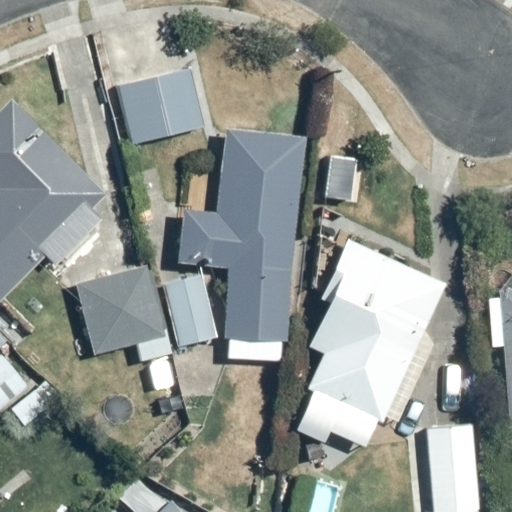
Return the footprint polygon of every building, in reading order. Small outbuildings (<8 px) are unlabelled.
[(191,76),(115,91),(126,147),(203,131),(191,76)] [(173,263),(221,268),(219,360),(282,361),(307,139),(221,131),(213,216),(178,213),(173,263)] [(0,289),(31,258),(48,275),(82,240),(72,230),(103,198),(38,135),(0,174),(0,289)] [(443,283),(361,249),(300,394),(391,433),(433,331),(424,327),(443,283)] [(145,274),(75,289),(90,356),(160,341),(145,274)] [(204,275),(158,282),(168,351),(214,344),(204,275)] [(511,290),(493,291),(495,351),(509,350),(511,455),(511,454),(511,290)] [(12,344),(0,354),(0,414),(10,406),(30,430),(61,403),(12,344)] [(486,511),(480,426),(408,434),(413,511),(486,511)] [(138,474),(113,497),(126,511),(185,511),(172,498),(166,504),(138,474)] [(335,511),(338,482),(308,479),(305,511),(335,511)]
